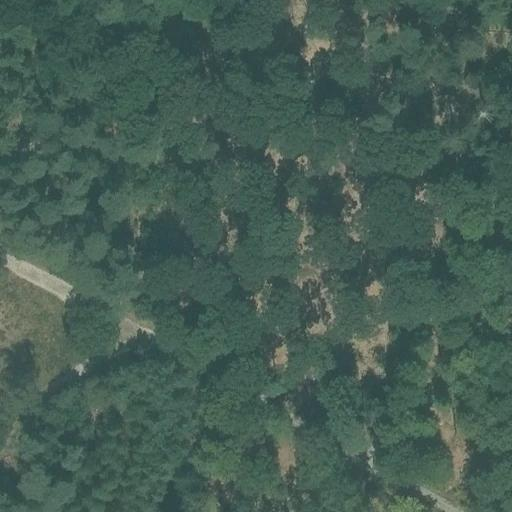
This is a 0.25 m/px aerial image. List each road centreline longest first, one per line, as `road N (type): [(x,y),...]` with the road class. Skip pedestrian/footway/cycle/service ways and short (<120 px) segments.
road 1 (track): [(89,85),(240,113),(509,0)]
road 2 (track): [(511,84),(362,462)]
road 3 (track): [(0,419),(140,335)]
road 4 (track): [(140,335),(0,254)]
